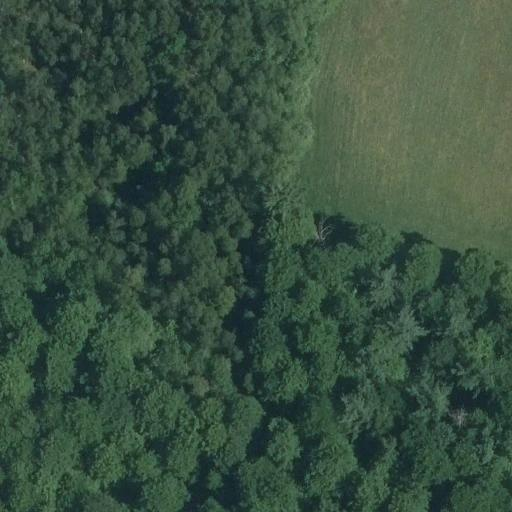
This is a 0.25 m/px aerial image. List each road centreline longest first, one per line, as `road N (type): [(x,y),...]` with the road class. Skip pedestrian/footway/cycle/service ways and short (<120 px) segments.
road 1 (track): [(133,367),(400,511)]
road 2 (track): [(0,295),(133,367)]
